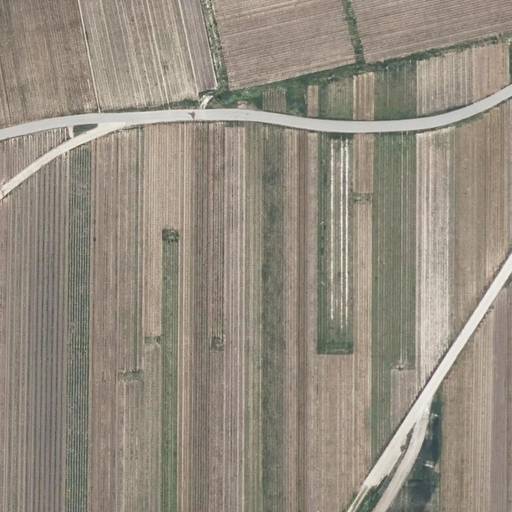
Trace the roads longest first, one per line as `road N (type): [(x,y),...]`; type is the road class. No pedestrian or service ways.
road 1 (unclassified): [(113,117),(243,111),(411,122),(482,106),(511,88)]
road 2 (unclassified): [(511,254),(367,483)]
road 3 (unclassified): [(113,117),(0,194)]
road 4 (track): [(423,396),(416,432),(376,511)]
